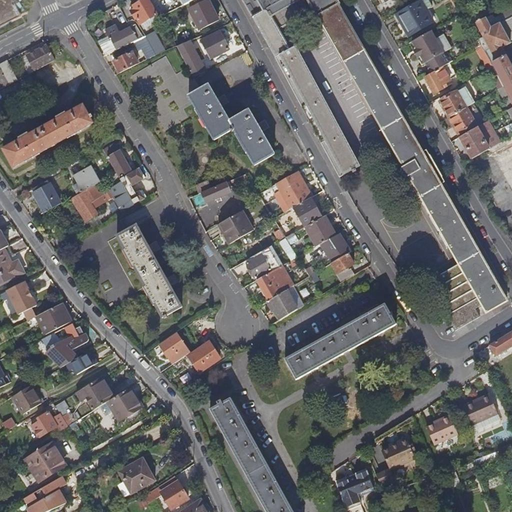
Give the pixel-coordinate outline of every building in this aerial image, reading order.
[(0,0),(0,24),(22,14),(19,9),(22,7),(19,1),(16,3),(14,0),(0,0)] [(159,19),(147,0),(139,0),(139,1),(138,2),(139,4),(134,7),(135,10),(131,12),(136,20),(138,19),(141,26),(146,23),(147,26),(159,19)] [(279,31),(314,11),(458,264),(426,282),(445,317),(446,316),(455,331),(479,317),(475,309),(481,305),(486,314),(507,302),(441,185),(438,180),(442,177),(429,155),(425,157),(339,5),(337,2),(338,2),(337,0),(242,0),(252,18),(267,44),(283,75),(298,102),(299,104),(307,118),(312,128),(339,178),(352,172),(353,174),(356,172),(355,170),(360,167),(296,47),(290,51),(279,31)] [(161,19),(169,15),(160,1),(153,5),(161,19)] [(432,23),(420,1),(400,13),(404,21),(402,22),(410,35),(432,23)] [(219,22),(208,2),(190,12),(200,31),(219,22)] [(511,100),(511,69),(501,49),(511,43),(511,17),(490,29),(485,19),(476,23),(484,37),(478,40),(481,45),(484,52),(490,49),(497,62),(493,64),(511,100)] [(112,41),(117,52),(141,40),(144,38),(136,26),(121,34),(117,27),(107,32),(111,42),(112,41)] [(431,31),(411,42),(424,64),(431,75),(443,68),(449,64),(443,53),(446,51),(451,49),(443,36),(436,40),(431,31)] [(229,51),(220,33),(202,42),(207,51),(204,52),(205,54),(208,53),(211,60),(229,51)] [(469,38),(475,49),(481,45),(475,35),(469,38)] [(151,59),(156,56),(147,37),(144,38),(141,40),(151,59)] [(190,72),(203,66),(190,42),(178,48),(190,72)] [(411,42),(409,44),(421,66),(424,64),(411,42)] [(37,71),(57,61),(48,45),(29,57),(37,71)] [(481,45),(475,49),(487,71),(492,68),(484,52),(481,45)] [(443,53),(449,64),(452,62),(446,51),(443,53)] [(121,75),(138,66),(132,54),(115,63),(121,75)] [(7,61),(0,64),(0,66),(10,85),(18,81),(7,61)] [(167,83),(168,82),(156,61),(134,73),(141,85),(151,80),(152,82),(160,78),(167,92),(171,90),(167,83)] [(0,90),(10,85),(0,66),(0,90)] [(444,89),(442,86),(445,85),(451,81),(443,68),(431,75),(426,78),(435,94),(444,89)] [(209,87),(190,98),(215,142),(231,132),(232,134),(235,132),(254,167),(274,156),(261,133),(267,129),(263,123),(258,126),(249,112),(229,123),(221,107),(226,104),(222,98),(217,101),(209,87)] [(449,119),(467,108),(457,92),(440,102),(449,119)] [(14,168),(95,124),(93,119),(94,118),(93,115),(91,116),(85,104),(67,114),(66,112),(64,113),(61,109),(55,112),(58,119),(30,135),(28,133),(26,134),(24,130),(18,134),(21,140),(4,150),(14,168)] [(458,135),(476,125),(467,108),(449,119),(458,135)] [(460,138),(472,160),(489,150),(500,144),(487,122),(477,128),(460,138)] [(119,178),(131,171),(120,151),(108,158),(117,174),(119,178)] [(75,178),(83,192),(97,184),(100,183),(92,168),(75,178)] [(122,182),(134,205),(146,198),(143,192),(136,196),(132,190),(130,191),(128,187),(145,178),(139,168),(120,180),(122,182)] [(294,209),(311,199),(313,198),(298,173),(277,185),(280,192),(291,211),(294,209)] [(110,189),(123,211),(134,205),(122,182),(120,180),(120,179),(119,178),(117,174),(112,176),(115,181),(117,185),(110,189)] [(206,205),(230,194),(229,191),(231,190),(230,188),(247,180),(246,176),(232,182),(211,191),(199,196),(192,199),(196,209),(200,208),(200,209),(207,207),(206,205)] [(62,204),(49,181),(33,190),(46,212),(62,204)] [(199,196),(211,191),(208,183),(195,188),(199,196)] [(97,184),(74,198),(79,206),(77,207),(80,211),(82,209),(89,220),(98,214),(93,207),(91,204),(104,195),(97,184)] [(291,211),(280,192),(275,195),(285,214),(291,211)] [(104,195),(91,204),(93,207),(106,199),(104,195)] [(306,229),(323,219),(311,199),(294,209),(306,229)] [(230,246),(254,232),(243,212),(221,225),(228,237),(225,238),(230,246)] [(335,238),(337,237),(325,217),(323,218),(335,238)] [(321,246),(335,238),(323,218),(323,219),(306,229),(305,229),(317,249),(321,246)] [(136,225),(117,236),(162,318),(163,317),(165,319),(168,317),(167,315),(182,306),(170,285),(175,282),(172,275),(167,278),(152,252),(157,249),(154,242),(148,245),(136,225)] [(225,238),(228,237),(221,225),(218,227),(225,238)] [(0,230),(0,251),(7,248),(9,246),(0,230)] [(280,242),(285,239),(281,231),(275,234),(280,242)] [(291,246),(298,241),(295,235),(287,239),(291,246)] [(335,238),(321,246),(332,265),(348,255),(338,236),(337,237),(335,238)] [(15,264),(7,248),(0,251),(0,284),(26,271),(21,261),(15,264)] [(269,250),(281,269),(283,267),(272,248),(269,250)] [(256,281),(272,272),(273,273),(281,269),(269,250),(252,259),(254,262),(248,265),(256,281)] [(309,253),(298,259),(304,269),(315,263),(309,253)] [(343,284),(355,276),(350,268),(355,265),(348,255),(332,265),(331,265),(343,284)] [(267,277),(257,283),(263,293),(263,295),(265,298),(266,298),(269,303),(288,292),(295,288),(286,274),(291,271),(288,265),(283,267),(281,269),(273,273),(267,277)] [(314,284),(319,281),(316,275),(310,278),(314,284)] [(306,292),(315,286),(314,284),(310,278),(301,284),(306,292)] [(24,312),(29,310),(33,308),(37,306),(25,282),(8,291),(20,315),(24,312)] [(281,322),(299,311),(288,292),(269,303),(268,304),(273,311),(281,322)] [(68,315),(62,304),(37,316),(46,335),(71,322),(68,315)] [(397,325),(385,305),(285,361),(297,382),(397,325)] [(29,310),(24,312),(28,320),(37,316),(33,308),(29,310)] [(75,329),(73,324),(64,328),(69,336),(71,335),(72,337),(62,342),(54,333),(42,339),(48,351),(47,353),(53,359),(54,359),(71,351),(83,345),(82,342),(81,340),(80,339),(80,338),(79,336),(75,329)] [(511,332),(490,346),(496,356),(511,345),(511,332)] [(190,353),(177,333),(160,345),(173,364),(190,353)] [(209,342),(200,348),(210,364),(220,358),(209,342)] [(210,364),(200,348),(188,355),(199,372),(210,364)] [(75,369),(78,375),(95,365),(92,360),(89,355),(88,353),(79,358),(78,358),(61,367),(62,368),(68,365),(71,371),(75,369)] [(0,387),(12,382),(8,374),(4,376),(0,367),(0,387)] [(108,402),(114,398),(108,388),(105,390),(99,380),(77,392),(82,401),(87,398),(94,410),(108,402)] [(31,386),(13,397),(24,414),(42,403),(31,386)] [(141,408),(129,389),(114,398),(108,402),(120,421),(141,408)] [(474,404),(489,398),(489,396),(473,403),(474,404)] [(293,511),(231,398),(223,402),(222,400),(218,402),(219,404),(210,409),(266,511),(293,511)] [(472,427),(497,416),(489,398),(474,404),(473,403),(463,407),(472,427)] [(58,426),(49,412),(38,419),(43,427),(45,425),(47,423),(52,430),(58,426)] [(67,413),(62,416),(64,420),(67,425),(68,426),(73,423),(67,413)] [(9,431),(19,425),(14,417),(4,423),(9,431)] [(434,447),(458,436),(449,417),(439,421),(441,424),(435,426),(427,430),(434,447)] [(408,445),(407,441),(399,445),(398,443),(388,447),(389,450),(382,453),(390,472),(415,461),(413,456),(408,445)] [(413,456),(417,455),(412,443),(408,445),(413,456)] [(53,444),(26,460),(40,482),(55,472),(54,469),(65,463),(53,444)] [(155,481),(144,459),(119,472),(131,494),(155,481)] [(66,465),(65,463),(54,469),(55,472),(66,465)] [(455,470),(448,473),(454,488),(454,489),(461,486),(455,470)] [(364,511),(362,507),(363,506),(360,499),(359,496),(375,490),(367,471),(357,475),(358,479),(347,483),(338,487),(348,511),(364,511)] [(171,509),(188,498),(178,482),(168,488),(165,483),(144,497),(148,504),(162,495),(171,509)] [(450,504),(459,501),(454,489),(454,488),(445,492),(450,504)] [(63,490),(60,492),(67,504),(69,502),(63,490)] [(360,499),(376,493),(375,490),(359,496),(360,499)] [(60,491),(28,509),(29,511),(49,511),(67,504),(60,492),(60,491)] [(208,511),(200,499),(179,511),(208,511)]
